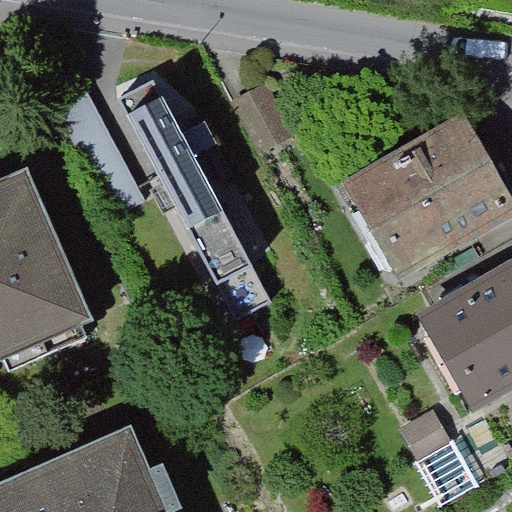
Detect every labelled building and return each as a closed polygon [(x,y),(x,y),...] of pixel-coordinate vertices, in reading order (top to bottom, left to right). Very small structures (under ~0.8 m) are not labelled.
[(156,87),(125,103),(237,320),(268,304),(156,87)] [(301,141),(274,88),(239,105),(266,159),(301,141)] [(480,117),(367,184),(412,259),(510,201),(490,167),(505,158),(480,117)] [(39,179),(0,195),(0,362),(100,318),(39,179)] [(471,406),(511,382),(511,266),(420,319),(471,406)] [(450,442),(433,412),(401,430),(418,460),(450,442)] [(156,511),(127,444),(0,499),(0,511),(156,511)]
